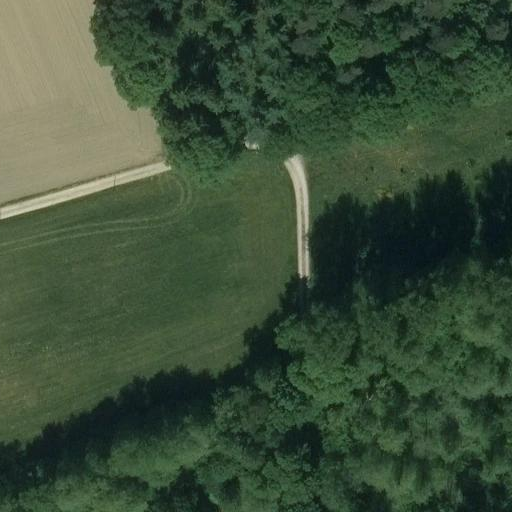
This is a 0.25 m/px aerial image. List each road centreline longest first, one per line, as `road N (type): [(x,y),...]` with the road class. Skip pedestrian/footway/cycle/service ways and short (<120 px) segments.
road 1 (track): [(317,511),(304,206),(290,156),(272,143)]
road 2 (track): [(0,215),(247,143)]
